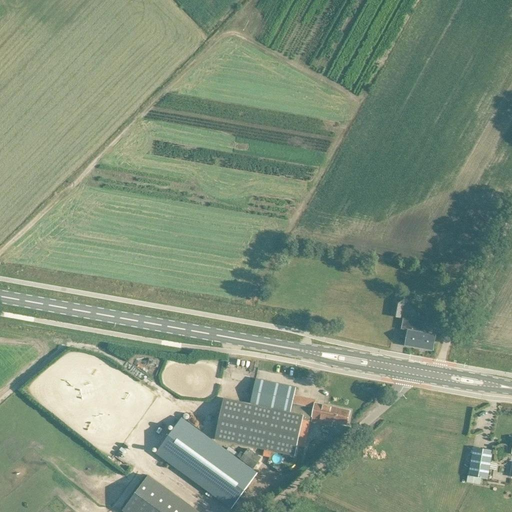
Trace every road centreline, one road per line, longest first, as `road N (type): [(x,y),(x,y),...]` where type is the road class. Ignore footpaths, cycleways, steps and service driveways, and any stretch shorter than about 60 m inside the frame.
road 1 (secondary): [(511,391),(0,298)]
road 2 (track): [(452,328),(511,220)]
